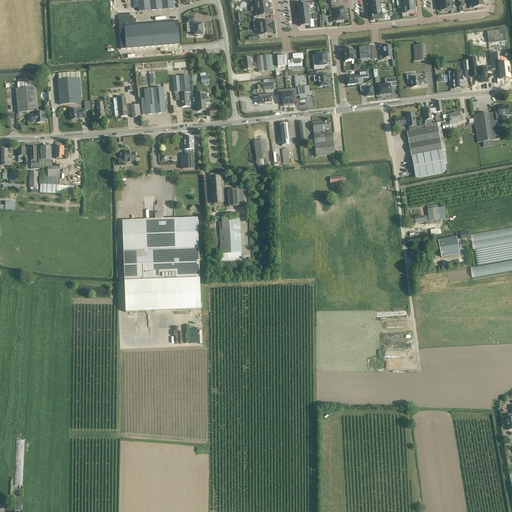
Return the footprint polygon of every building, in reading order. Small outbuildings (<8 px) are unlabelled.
[(133,0),(134,8),(138,8),(139,12),(175,9),(173,0),(133,0)] [(255,11),(269,9),(269,5),(268,5),(268,3),(261,4),(260,0),(254,1),(255,11)] [(400,0),(401,8),(414,7),(414,6),(415,6),(414,2),(413,1),(407,2),(406,0),(400,0)] [(333,11),(334,16),(345,15),(345,14),(345,10),(344,10),(344,9),(338,10),(338,7),(331,7),(332,11),(333,11)] [(402,18),(409,17),(408,14),(415,13),(414,7),(401,8),(402,18)] [(256,21),(263,20),(262,16),(269,15),(269,13),(270,13),(269,9),(255,11),(256,17),(253,17),(254,21),(256,21)] [(195,22),(194,17),(186,18),(187,23),(187,27),(192,27),(194,28),(195,36),(197,36),(197,37),(201,37),(201,35),(203,35),(202,24),(197,24),(197,22),(195,22)] [(136,24),(136,19),(123,20),(124,26),(119,26),(121,50),(180,45),(178,21),(136,24)] [(257,24),(258,24),(259,30),(272,28),(271,25),(270,22),(263,23),(263,20),(256,21),(257,24)] [(259,30),(257,30),(259,40),(265,39),(265,35),(272,34),(272,31),(272,28),(259,30)] [(426,45),(414,46),(414,61),(427,61),(426,45)] [(383,50),(379,50),(381,61),(385,60),(385,59),(392,58),(391,46),(386,46),(387,47),(383,47),(383,50)] [(369,49),(368,48),(359,49),(360,61),(370,60),(369,55),(370,55),(370,48),(369,49)] [(352,50),(344,50),(346,62),(353,62),(353,60),(357,59),(356,50),(352,51),(352,50)] [(489,53),(491,72),(497,71),(499,71),(500,78),(509,77),(509,74),(509,73),(509,71),(508,70),(509,70),(508,70),(508,68),(509,68),(508,68),(508,65),(499,66),(498,66),(497,52),(489,53)] [(326,54),(326,53),(316,54),(318,66),(314,66),(314,70),(325,69),(325,65),(328,65),(328,64),(327,62),(327,60),(328,60),(327,54),(326,54)] [(292,68),(303,67),(302,60),(304,60),(303,54),(292,54),(293,60),(291,60),(292,68)] [(252,69),(252,68),(255,67),(255,69),(258,68),(258,73),(275,71),(273,55),(268,56),(268,55),(256,56),(257,63),(251,63),(251,58),(243,58),(244,70),(252,69)] [(281,58),(281,57),(277,57),(278,67),(285,67),(285,66),(288,66),(287,59),(284,60),(284,57),(281,58)] [(474,58),(470,59),(472,78),(477,77),(479,76),(479,77),(478,77),(479,77),(479,79),(479,80),(479,81),(479,82),(481,82),(482,82),(482,83),(488,82),(487,79),(488,79),(488,78),(487,78),(487,76),(487,74),(487,73),(487,72),(486,68),(476,69),(476,68),(474,58)] [(144,72),(144,69),(183,67),(183,61),(135,64),(135,73),(144,72)] [(374,69),(375,82),(380,82),(380,76),(389,75),(389,69),(374,69)] [(347,78),(348,85),(358,84),(358,80),(362,79),(362,78),(368,77),(367,71),(358,72),(359,77),(357,77),(347,78)] [(454,89),(461,88),(460,71),(453,72),(454,89)] [(80,78),(79,72),(58,74),(59,80),(57,80),(60,105),(82,103),(81,96),(82,96),(80,78)] [(318,75),(319,87),(320,87),(324,87),(323,86),(329,86),(327,74),(318,75)] [(190,100),(189,100),(189,97),(191,96),(190,93),(191,93),(189,76),(173,77),(174,93),(175,93),(175,96),(180,96),(181,108),(190,107),(189,104),(191,104),(190,100)] [(304,76),(294,77),(296,89),(297,96),(299,96),(300,99),(307,98),(307,95),(312,95),(312,91),(309,92),(309,87),(304,88),(304,87),(298,88),(297,82),(305,81),(304,76)] [(389,85),(378,86),(379,95),(391,94),(390,87),(396,86),(395,77),(388,78),(389,85)] [(419,78),(411,79),(412,88),(420,87),(420,84),(427,84),(426,77),(419,78)] [(38,111),(35,87),(35,82),(17,83),(18,89),(16,89),(18,113),(38,111)] [(365,91),(366,97),(373,96),(372,87),(365,88),(365,83),(360,87),(360,92),(365,91)] [(271,98),(271,94),(272,94),(272,90),(273,90),(273,84),(257,86),(257,90),(256,90),(257,96),(258,95),(259,105),(262,104),(262,103),(272,102),(271,99),(272,99),(272,98),(271,98)] [(164,88),(144,90),(146,115),(166,113),(164,88)] [(292,93),(287,94),(289,106),(293,106),(293,105),(294,104),(294,99),(297,99),(297,96),(296,89),(292,89),(292,93)] [(281,90),(278,91),(279,98),(282,98),(283,106),(284,106),(284,107),(289,106),(287,94),(282,94),(281,90)] [(205,93),(195,94),(196,103),(197,103),(198,112),(206,111),(205,102),(206,102),(205,93)] [(126,97),(118,98),(120,117),(128,117),(126,97)] [(92,104),(96,104),(98,118),(105,118),(103,102),(96,102),(96,101),(92,102),(92,104)] [(131,102),(131,106),(133,118),(141,117),(139,105),(139,101),(131,102)] [(432,109),(433,113),(442,111),(440,101),(436,101),(437,108),(432,109)] [(493,146),(492,141),(500,140),(497,121),(495,121),(494,121),(502,119),(502,116),(509,114),(508,106),(504,106),(503,106),(497,107),(498,112),(488,114),(488,113),(473,115),(474,119),(469,120),(469,123),(467,124),(467,126),(475,125),(477,143),(483,142),(483,147),(493,146)] [(432,109),(430,109),(430,108),(425,109),(426,120),(432,120),(431,113),(433,113),(432,109)] [(79,109),(70,110),(71,120),(79,120),(79,118),(86,118),(86,110),(79,111),(79,109)] [(210,117),(219,116),(218,109),(209,109),(210,117)] [(36,115),(31,116),(32,123),(36,122),(36,123),(45,123),(44,112),(35,113),(36,115)] [(443,119),(449,118),(450,122),(456,121),(456,122),(463,120),(462,117),(461,117),(460,112),(456,112),(456,113),(443,116),(443,119)] [(411,156),(416,179),(446,173),(445,164),(447,164),(445,150),(444,138),(440,122),(437,123),(416,127),(416,126),(414,114),(406,115),(407,118),(405,119),(405,118),(394,120),(396,126),(406,124),(407,123),(408,127),(409,132),(407,133),(411,156)] [(313,133),(314,135),(313,135),(316,157),(335,155),(332,133),(323,134),(322,130),(330,129),(329,122),(322,123),(322,121),(312,122),(313,133)] [(299,122),(301,142),(302,147),(299,147),(301,162),(306,162),(304,147),(307,147),(306,142),(307,141),(305,122),(299,122)] [(279,125),(281,138),(277,139),(278,144),(282,143),(282,146),(290,145),(288,124),(279,125)] [(194,169),(194,155),(193,155),(193,152),(194,152),(194,137),(184,137),(184,143),(183,143),(184,150),(185,150),(185,155),(181,155),(182,170),(194,169)] [(269,166),(268,159),(265,140),(254,142),(257,167),(269,166)] [(41,154),(41,160),(39,160),(39,168),(42,168),(42,175),(39,175),(39,178),(40,178),(40,193),(74,194),(74,186),(60,186),(60,167),(51,167),(51,160),(52,160),(51,147),(40,147),(40,150),(40,154),(41,154)] [(64,147),(56,147),(56,159),(64,159),(64,147)] [(1,149),(1,165),(11,166),(11,159),(8,159),(8,149),(1,149)] [(288,149),(282,150),(283,166),(290,165),(288,149)] [(126,166),(126,163),(136,162),(136,152),(125,152),(125,159),(118,160),(118,167),(126,166)] [(37,188),(38,188),(39,172),(29,172),(29,188),(31,188),(31,193),(36,193),(37,188)] [(223,188),(222,181),(222,176),(220,177),(211,177),(213,205),(222,204),(222,201),(224,201),(223,188)] [(238,190),(228,190),(229,207),(239,206),(238,190)] [(5,210),(14,210),(15,202),(6,202),(5,210)] [(415,224),(425,222),(425,225),(440,223),(440,220),(445,219),(444,207),(427,209),(428,216),(424,216),(414,218),(415,224)] [(164,225),(163,213),(155,214),(155,220),(122,221),(125,281),(126,313),(201,310),(200,278),(197,218),(174,219),(174,225),(164,225)] [(242,261),(242,253),(240,217),(221,218),(222,228),(219,228),(220,254),(221,262),(242,261)] [(470,267),(471,277),(511,270),(511,227),(470,234),(472,250),(475,250),(477,266),(470,267)] [(461,240),(470,238),(469,231),(460,233),(461,240)] [(456,237),(438,241),(441,257),(460,254),(456,237)] [(14,485),(22,486),(23,471),(15,471),(14,485)]
